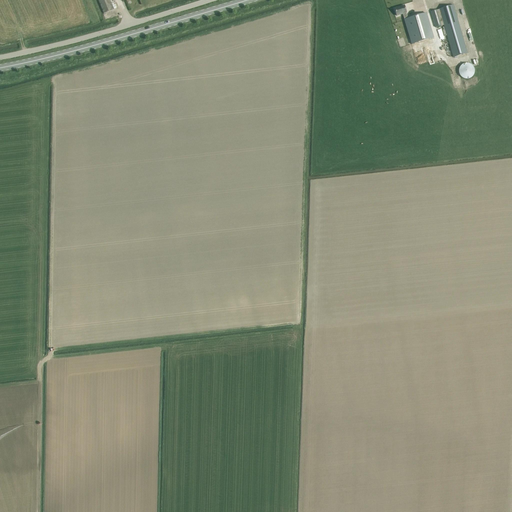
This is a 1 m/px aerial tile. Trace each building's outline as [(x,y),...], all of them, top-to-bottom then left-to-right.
[(97,0),(103,13),(114,9),(110,0),(97,0)] [(453,5),(431,12),(433,20),(436,28),(442,26),(444,26),(453,58),(468,53),(453,5)] [(394,9),(396,13),(397,16),(403,14),(412,44),(434,38),(426,13),(408,19),(406,13),(404,6),(394,9)] [(418,63),(427,61),(423,47),(414,49),(418,63)] [(459,70),(459,73),(459,75),(461,77),(463,78),(465,79),(467,79),(470,79),(472,77),(473,75),(474,73),(475,71),(474,68),(473,66),(471,65),(468,64),(466,63),(463,64),(461,65),(460,67),(459,70)]
